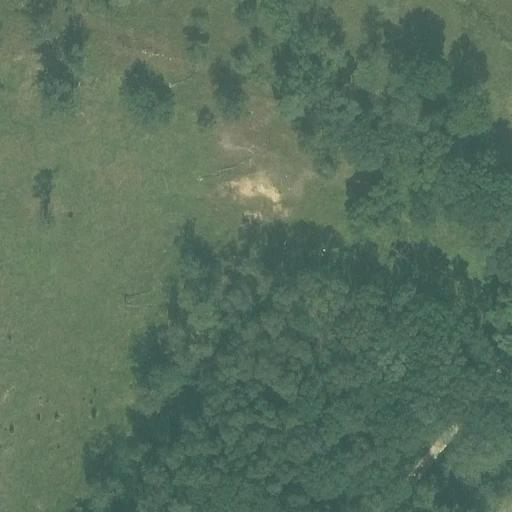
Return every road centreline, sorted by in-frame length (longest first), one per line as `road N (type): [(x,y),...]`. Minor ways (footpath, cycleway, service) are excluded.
road 1 (track): [(127,49),(242,88),(386,176),(511,234)]
road 2 (track): [(381,511),(511,340)]
